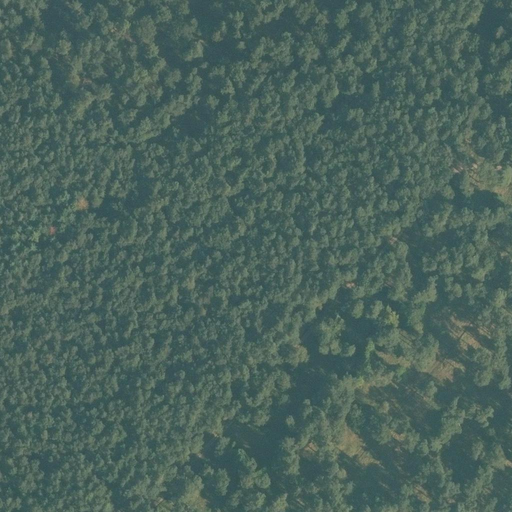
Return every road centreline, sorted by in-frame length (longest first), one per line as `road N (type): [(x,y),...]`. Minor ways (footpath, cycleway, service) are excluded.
road 1 (track): [(0,336),(92,245),(96,224),(65,171),(58,112),(83,94),(116,31),(156,19),(173,0)]
road 2 (track): [(117,0),(224,54),(357,77),(465,158)]
road 3 (track): [(110,511),(90,479),(0,458)]
